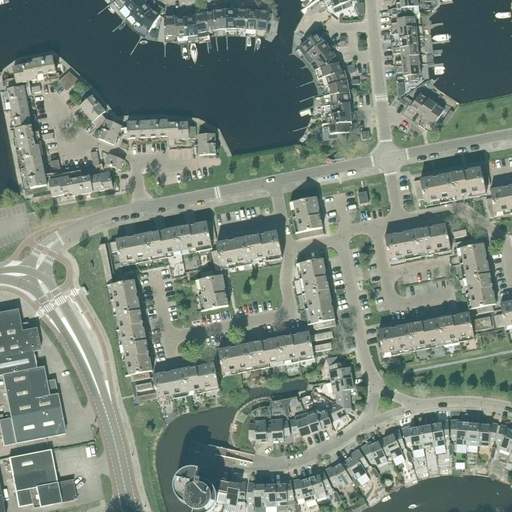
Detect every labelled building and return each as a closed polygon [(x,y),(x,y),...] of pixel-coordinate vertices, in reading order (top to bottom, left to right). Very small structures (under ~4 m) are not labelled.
[(132,0),(125,7),(132,14),(148,0),(132,0)] [(155,3),(152,0),(148,0),(132,14),(130,16),(137,24),(137,23),(151,11),(149,9),(155,3)] [(329,0),(333,9),(351,2),(349,0),(329,0)] [(408,8),(418,7),(417,0),(400,0),(400,3),(396,4),(397,9),(391,10),(392,16),(409,14),(408,8)] [(164,10),(159,7),(158,6),(154,13),(151,11),(137,23),(137,24),(141,26),(140,27),(149,33),(164,10)] [(216,31),(226,30),(226,6),(217,7),(217,12),(214,12),(214,13),(210,14),(212,29),(215,29),(216,31)] [(236,11),(232,11),(232,6),(226,6),(226,30),(236,30),(236,11)] [(205,14),(202,15),(201,9),(194,11),(195,16),(195,18),(197,35),(209,33),(208,30),(212,29),(212,31),(212,29),(210,14),(205,15),(205,14)] [(195,18),(195,16),(194,11),(188,12),(189,19),(185,19),(187,38),(198,37),(197,35),(195,18)] [(248,12),(237,11),(236,11),(236,30),(246,30),(248,12)] [(258,12),(252,12),(248,12),(246,30),(256,31),(258,12)] [(270,14),(259,12),(258,12),(256,31),(267,32),(270,14)] [(175,18),(175,13),(168,13),(168,18),(164,18),(165,37),(177,37),(175,20),(175,18)] [(391,30),(416,28),(415,18),(397,19),(398,24),(390,25),(391,30)] [(177,39),(187,38),(185,19),(175,20),(177,37),(177,39)] [(399,39),(417,37),(416,28),(391,30),(392,36),(399,35),(399,39)] [(323,43),(323,42),(318,36),(317,35),(302,46),(308,54),(309,54),(309,53),(323,43)] [(393,49),(418,47),(417,37),(399,39),(400,43),(392,44),(393,49)] [(314,61),(330,50),(324,42),(323,42),(323,43),(309,53),(309,54),(314,61)] [(401,58),(419,56),(418,47),(393,49),(394,55),(401,54),(401,58)] [(335,58),(336,58),(330,50),(314,61),(320,69),(338,64),(335,58)] [(395,68),(420,66),(419,56),(401,58),(402,62),(394,63),(395,68)] [(53,57),(32,61),(33,65),(36,77),(56,73),(53,57)] [(341,73),(339,64),(338,64),(320,69),(323,79),(326,78),(341,73)] [(16,85),(37,81),(36,77),(33,65),(13,69),(15,79),(16,85)] [(419,76),(421,75),(420,66),(395,68),(396,74),(403,73),(404,77),(408,77),(409,82),(420,81),(419,76)] [(67,92),(79,81),(69,72),(58,82),(67,92)] [(347,81),(346,80),(344,72),(341,73),(326,78),(328,87),(347,81)] [(349,94),(348,86),(347,81),(328,87),(330,96),(349,94)] [(12,112),(28,109),(24,87),(8,90),(12,112)] [(350,104),(350,97),(349,94),(330,96),(331,106),(349,104),(350,104)] [(418,114),(428,100),(420,95),(411,107),(409,106),(405,111),(413,116),(415,112),(418,114)] [(98,118),(102,116),(105,113),(92,97),(80,107),(92,123),(95,121),(98,118)] [(421,128),(436,105),(428,100),(418,114),(422,117),(419,120),(421,121),(418,126),(421,128)] [(352,109),(350,109),(349,104),(331,106),(330,106),(331,116),(350,114),(353,114),(352,109)] [(435,125),(444,111),(436,105),(421,128),(424,130),(427,125),(429,126),(431,123),(435,125)] [(12,112),(16,132),(32,129),(28,109),(12,112)] [(445,127),(454,114),(450,111),(441,125),(445,127)] [(351,124),(350,114),(331,116),(332,125),(348,124),(351,124)] [(121,129),(122,127),(107,121),(99,140),(114,146),(118,137),(121,138),(122,137),(122,129),(121,129)] [(168,121),(146,122),(148,139),(168,137),(168,124),(168,121)] [(148,139),(146,122),(127,123),(127,128),(124,129),(124,136),(128,136),(128,140),(148,139)] [(174,140),(180,140),(189,140),(189,137),(189,132),(188,123),(168,124),(168,137),(168,141),(174,140)] [(349,133),(348,124),(332,125),(330,125),(330,124),(322,125),(324,141),(343,139),(343,134),(349,133)] [(35,147),(32,129),(16,132),(20,150),(23,150),(35,147)] [(216,156),(215,145),(215,135),(198,136),(199,156),(216,156)] [(27,170),(43,166),(39,146),(35,147),(23,150),(27,170)] [(120,171),(125,161),(109,155),(104,168),(111,171),(112,168),(120,171)] [(47,186),(43,166),(27,170),(31,189),(47,186)] [(480,169),(484,187),(490,186),(487,168),(480,169)] [(486,196),(484,187),(480,169),(468,172),(467,169),(462,170),(463,173),(450,175),(456,202),(455,198),(470,195),(470,199),(471,199),(470,195),(485,192),(485,196),(486,196)] [(110,173),(103,170),(102,174),(102,175),(90,177),(93,193),(113,189),(110,173)] [(432,179),(420,181),(424,200),(425,208),(426,208),(425,204),(439,201),(440,205),(441,205),(440,201),(455,198),(455,202),(456,202),(450,175),(438,178),(437,175),(432,176),(432,179)] [(90,177),(70,181),(72,194),(73,197),(93,193),(90,177)] [(51,195),(52,198),(72,194),(70,181),(69,178),(49,182),(51,195)] [(418,201),(424,200),(420,181),(414,182),(418,201)] [(503,188),(490,191),(492,199),(495,214),(510,211),(510,215),(511,215),(510,211),(511,210),(511,186),(508,187),(507,184),(502,185),(503,188)] [(366,193),(367,193),(366,192),(358,194),(358,195),(359,195),(360,205),(369,204),(369,203),(368,203),(366,193)] [(296,234),(298,234),(322,229),(320,216),(323,216),(322,210),(319,211),(316,198),(289,204),(290,204),(293,203),(296,218),(292,219),(293,219),(296,218),(299,233),(295,234),(296,234)] [(495,214),(492,199),(486,200),(489,219),(496,218),(495,214)] [(206,223),(210,242),(216,241),(213,222),(206,223)] [(189,226),(176,229),(181,256),(181,252),(195,249),(196,253),(196,249),(202,248),(203,252),(211,250),(210,242),(206,223),(194,225),(193,223),(188,224),(189,226)] [(427,229),(414,231),(420,258),(421,258),(420,254),(434,251),(435,255),(436,255),(435,251),(449,248),(450,252),(451,252),(446,225),(433,228),(432,225),(427,226),(427,229)] [(145,235),(151,262),(150,258),(165,255),(166,259),(165,255),(180,252),(181,256),(176,229),(164,231),(163,229),(158,230),(158,232),(145,235)] [(322,229),(298,234),(299,240),(324,235),(322,229)] [(420,258),(414,231),(403,234),(402,231),(397,232),(397,235),(385,237),(390,264),(391,264),(390,260),(404,257),(405,261),(406,261),(405,257),(419,254),(420,258)] [(454,239),(467,237),(466,231),(453,233),(454,239)] [(259,236),(245,239),(251,265),(252,265),(251,262),(266,259),(266,263),(267,262),(266,259),(281,256),(281,260),(282,259),(277,233),(264,235),(264,232),(258,233),(259,236)] [(134,237),(133,234),(128,236),(128,238),(116,241),(116,243),(118,253),(121,268),(122,268),(121,264),(135,261),(135,265),(136,265),(135,261),(150,258),(150,262),(151,262),(145,235),(134,237)] [(217,252),(221,268),(235,265),(236,269),(237,268),(236,265),(250,262),(251,265),(245,239),(234,241),(234,238),(228,239),(229,242),(216,245),(217,252)] [(477,240),(455,244),(457,250),(461,250),(478,246),(477,240)] [(99,246),(107,287),(113,286),(113,285),(106,245),(105,245),(99,246)] [(478,246),(461,250),(463,264),(459,265),(460,266),(464,265),(466,279),(462,280),(463,280),(489,276),(487,263),(490,262),(489,257),(486,257),(485,254),(483,245),(478,246)] [(221,268),(217,252),(211,253),(215,271),(221,270),(221,271),(222,271),(221,268)] [(302,295),(302,296),(328,290),(326,278),(329,278),(328,272),(325,273),(323,260),(296,265),(296,266),(300,265),(303,279),(299,280),(299,281),(303,280),(306,294),(302,295)] [(213,272),(201,274),(202,280),(214,278),(213,272)] [(127,276),(115,278),(116,284),(129,282),(127,276)] [(222,276),(214,278),(202,280),(195,282),(199,281),(202,296),(198,297),(199,297),(202,297),(205,311),(201,312),(202,312),(228,307),(226,294),(229,294),(227,288),(225,289),(222,276)] [(469,311),(477,309),(492,306),(495,305),(493,293),(496,292),(494,287),(492,288),(489,276),(463,280),(463,281),(467,280),(469,294),(465,295),(466,296),(470,295),(473,309),(468,310),(469,311)] [(107,287),(111,287),(114,301),(110,302),(114,302),(117,316),(113,317),(140,312),(137,299),(140,299),(139,293),(136,294),(134,281),(129,282),(116,284),(113,285),(113,286),(107,287)] [(328,290),(302,296),(306,295),(309,310),(305,310),(305,311),(309,310),(311,325),(308,326),(313,325),(334,321),(332,308),(335,308),(334,302),(331,303),(328,290)] [(511,302),(500,305),(502,315),(504,327),(506,331),(505,328),(511,326),(511,302)] [(493,312),(492,306),(477,309),(478,315),(493,312)] [(27,323),(20,325),(17,310),(0,313),(0,358),(32,353),(40,351),(35,329),(28,330),(27,323)] [(119,347),(146,342),(143,330),(147,329),(145,323),(142,324),(140,312),(113,317),(117,317),(120,331),(117,332),(120,332),(123,346),(119,347)] [(473,333),(471,322),(469,314),(456,316),(456,313),(450,314),(451,317),(438,320),(444,346),(444,342),(458,340),(459,343),(459,340),(473,337),(474,340),(473,333)] [(504,327),(502,315),(496,317),(498,328),(504,327)] [(489,318),(471,322),(473,333),(492,329),(489,318)] [(418,324),(408,326),(414,352),(413,348),(428,346),(429,350),(429,349),(428,346),(443,343),(444,346),(438,320),(429,322),(426,322),(426,319),(420,320),(421,323),(418,324)] [(334,321),(313,325),(314,331),(336,327),(334,321)] [(413,353),(414,352),(408,326),(399,327),(396,328),(396,325),(390,326),(391,329),(388,330),(378,332),(384,358),(383,355),(398,352),(399,355),(398,351),(413,349),(413,353)] [(291,336),(278,339),(284,366),(284,362),(298,359),(299,363),(299,362),(299,359),(306,357),(306,361),(307,361),(306,357),(313,356),(314,360),(315,359),(313,354),(312,348),(311,343),(310,337),(309,333),(296,335),(296,332),(291,333),(291,336)] [(332,333),(310,337),(311,343),(333,339),(332,333)] [(284,366),(278,339),(266,341),(265,338),(260,339),(261,342),(248,345),(254,372),(253,368),(268,365),(269,369),(269,365),(283,362),(284,366)] [(148,354),(146,342),(119,347),(119,348),(123,347),(126,361),(122,362),(126,361),(129,376),(125,377),(130,376),(149,373),(152,372),(150,360),(152,359),(151,354),(148,354)] [(254,372),(248,345),(238,347),(236,347),(235,344),(230,346),(230,348),(218,351),(224,378),(224,374),(238,371),(239,375),(239,374),(238,371),(253,368),(254,372)] [(331,344),(312,348),(313,354),(332,350),(331,344)] [(1,376),(35,369),(32,353),(0,358),(0,376),(2,376),(1,376)] [(343,363),(339,364),(337,358),(327,360),(331,372),(329,372),(331,383),(352,379),(349,368),(345,369),(343,363)] [(189,397),(203,394),(204,393),(203,390),(218,387),(218,391),(219,390),(214,364),(201,367),(200,364),(195,365),(195,368),(183,370),(189,397)] [(54,380),(45,382),(43,368),(35,369),(1,376),(2,376),(7,405),(57,395),(54,380)] [(188,397),(189,397),(183,370),(171,372),(170,369),(165,370),(166,373),(153,376),(154,383),(156,393),(157,399),(158,403),(159,402),(158,399),(173,396),(173,400),(174,400),(173,396),(188,393),(188,397)] [(149,373),(130,376),(131,382),(150,379),(149,373)] [(350,391),(354,390),(352,379),(331,383),(333,394),(336,394),(336,404),(346,409),(351,409),(350,391)] [(137,392),(152,389),(151,383),(135,386),(137,392)] [(139,403),(157,399),(156,393),(137,397),(139,403)] [(10,419),(60,409),(57,395),(7,405),(10,419)] [(347,415),(345,412),(335,406),(326,410),(325,408),(315,411),(322,431),(332,428),(331,423),(347,415)] [(0,432),(3,447),(65,435),(60,409),(10,419),(0,420),(0,432)] [(321,431),(322,431),(315,411),(305,415),(311,435),(318,433),(317,431),(321,430),(321,431)] [(301,438),(311,435),(305,415),(294,418),(295,421),(290,422),(293,435),(299,434),(301,438)] [(288,422),(283,423),(282,420),(271,421),(273,442),(284,442),(284,437),(290,436),(288,422)] [(256,443),(273,442),(271,421),(271,426),(266,426),(266,421),(254,422),(254,425),(249,425),(248,439),(255,439),(256,443)] [(467,446),(469,425),(460,424),(461,421),(451,422),(451,440),(456,440),(456,445),(467,446)] [(449,441),(448,422),(438,422),(438,425),(430,427),(434,447),(445,445),(444,441),(449,441)] [(494,444),(498,426),(488,423),(488,426),(479,426),(478,447),(489,448),(489,443),(494,444)] [(479,426),(475,425),(469,425),(467,446),(478,447),(479,426)] [(511,446),(511,431),(509,431),(510,428),(500,426),(496,444),(501,445),(499,450),(510,454),(511,446)] [(412,430),(411,427),(401,430),(407,448),(412,447),(413,451),(423,449),(420,428),(412,430)] [(423,449),(434,447),(430,427),(420,428),(423,449)] [(392,459),(402,455),(400,450),(405,449),(399,431),(390,434),(391,437),(383,440),(392,459)] [(392,459),(383,440),(371,446),(369,444),(361,449),(371,465),(375,462),(377,467),(387,462),(385,457),(390,455),(392,460),(392,459)] [(357,480),(366,474),(364,470),(369,466),(359,450),(351,455),(352,457),(341,465),(352,483),(350,479),(354,476),(357,480)] [(352,483),(341,465),(334,469),(333,468),(326,471),(334,488),(340,485),(343,489),(352,483)] [(200,480),(197,480),(199,470),(196,469),(193,469),(189,469),(186,470),(185,470),(183,471),(182,472),(181,473),(178,476),(177,478),(175,481),(174,484),(174,487),(174,491),(175,493),(175,494),(177,497),(178,500),(181,502),(183,504),(186,505),(190,506),(191,506),(192,501),(196,501),(193,511),(211,511),(213,511),(215,508),(216,505),(217,502),(217,499),(217,495),(216,494),(217,493),(227,495),(225,504),(230,484),(217,481),(212,486),(210,484),(205,481),(204,481),(200,480)] [(72,481),(46,486),(43,470),(12,476),(15,492),(29,490),(33,509),(76,501),(72,481)] [(331,489),(323,472),(316,475),(317,477),(309,480),(316,500),(326,497),(325,492),(331,489)] [(316,500),(309,480),(301,482),(301,480),(293,482),(297,500),(304,499),(305,503),(316,500)] [(276,507),(287,507),(287,502),(294,501),(291,482),(283,484),(283,486),(275,486),(276,507)] [(244,503),(246,484),(238,483),(238,486),(236,486),(236,485),(230,484),(225,504),(236,507),(237,502),(244,503)] [(256,487),(256,485),(248,484),(247,503),(254,504),(254,508),(265,508),(264,487),(256,487)] [(265,508),(276,507),(275,486),(264,487),(265,508)]
